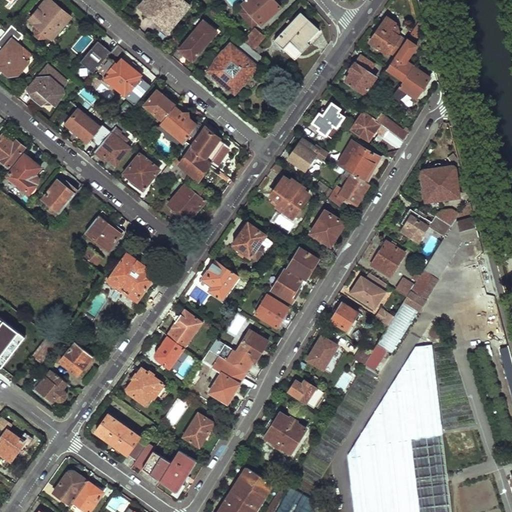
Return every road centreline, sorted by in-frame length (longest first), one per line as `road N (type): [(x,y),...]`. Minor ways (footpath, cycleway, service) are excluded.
road 1 (residential): [(452,104),(429,120),(192,511)]
road 2 (residential): [(191,257),(0,100)]
road 3 (residential): [(266,151),(85,0)]
road 4 (residential): [(452,104),(511,320)]
road 5 (residential): [(63,436),(191,257)]
road 6 (residential): [(266,151),(354,31)]
road 7 (residential): [(191,257),(266,151)]
road 8 (residential): [(63,436),(168,511)]
